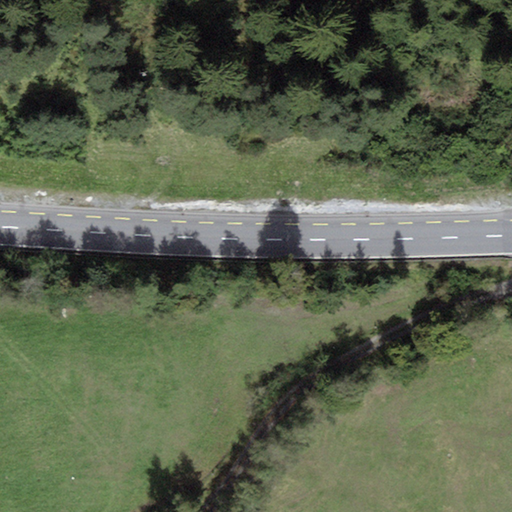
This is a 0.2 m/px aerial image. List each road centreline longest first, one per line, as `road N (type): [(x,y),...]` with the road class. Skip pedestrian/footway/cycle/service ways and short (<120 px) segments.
road 1 (primary): [(511,237),(259,240),(0,227)]
road 2 (track): [(511,279),(284,392),(213,511)]
